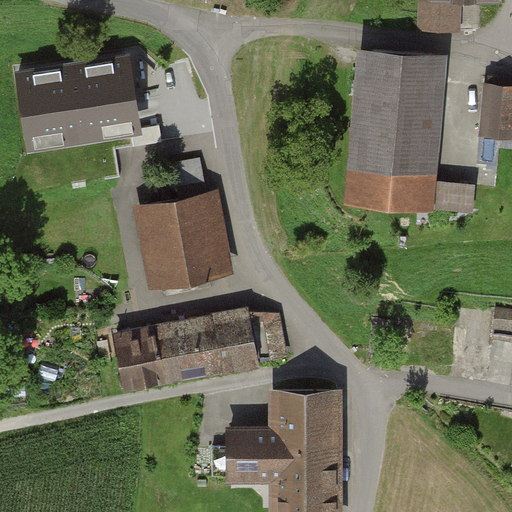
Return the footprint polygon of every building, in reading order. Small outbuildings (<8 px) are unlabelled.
[(421,0),(420,28),(469,30),(470,0),(421,0)] [(352,201),(438,208),(449,55),(363,49),(352,201)] [(28,144),(143,125),(132,58),(75,67),(17,77),(28,144)] [(486,133),(511,133),(511,86),(487,86),(486,133)] [(156,288),(232,275),(217,195),(141,209),(156,288)] [(511,340),(511,309),(497,307),(493,338),(511,340)] [(215,373),(260,366),(251,310),(207,317),(215,373)] [(171,380),(215,373),(207,317),(162,324),(171,380)] [(374,319),(371,351),(388,353),(391,320),(374,319)] [(126,387),(171,380),(162,324),(118,331),(126,387)] [(274,480),(273,511),(344,511),(345,390),(274,390),(274,428),(234,428),(234,480),(274,480)]
